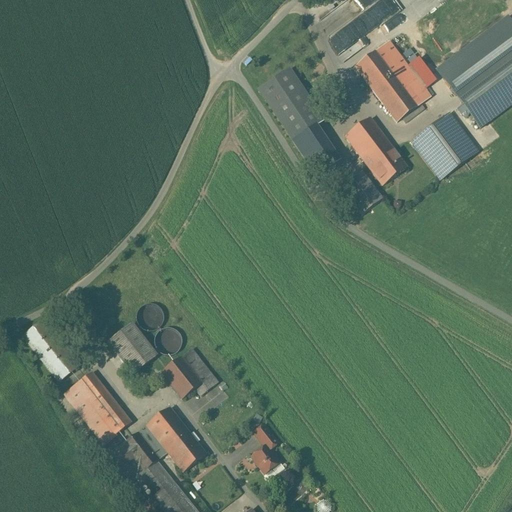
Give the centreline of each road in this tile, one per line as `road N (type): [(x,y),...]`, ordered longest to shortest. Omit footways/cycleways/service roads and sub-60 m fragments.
road 1 (unclassified): [(231,67),(325,214),(511,325)]
road 2 (unclassified): [(0,330),(61,300),(154,210),(219,81)]
